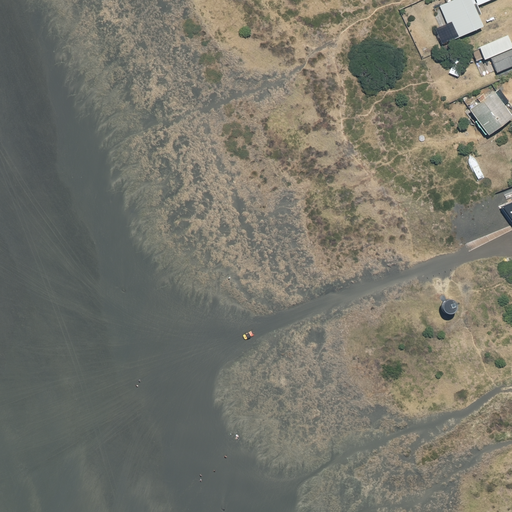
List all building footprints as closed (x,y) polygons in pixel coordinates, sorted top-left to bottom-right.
[(454,0),(438,7),(452,40),(481,26),(472,7),(488,0),(454,0)] [(496,72),(511,65),(511,52),(505,36),(477,48),(482,60),(489,57),(496,72)] [(510,118),(492,93),(468,111),(485,135),(510,118)] [(474,154),(467,157),(480,181),(486,178),(474,154)] [(449,300),(447,301),(445,302),(444,304),(443,307),(444,309),(445,311),(446,313),(448,314),(451,314),(453,314),(455,312),(457,311),(458,309),(458,306),(457,304),(456,302),(454,300),(451,300),(449,300)]
